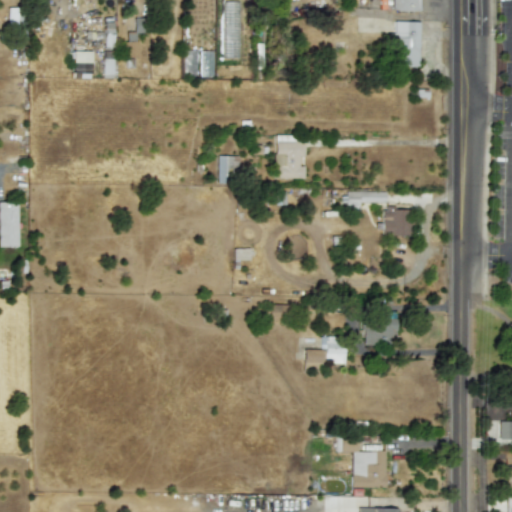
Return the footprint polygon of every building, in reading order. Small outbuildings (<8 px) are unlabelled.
[(418,0),(391,0),(391,11),(418,10),(418,0)] [(417,65),(416,20),(393,21),(394,66),(417,65)] [(111,22),(103,22),(102,44),(110,44),(111,22)] [(124,41),(124,57),(136,56),(136,41),(124,41)] [(89,51),(70,51),(70,76),(89,76),(89,51)] [(302,178),(302,165),(296,165),(297,155),(302,155),(302,142),(288,142),(289,135),(272,134),(272,177),(302,178)] [(236,156),(215,155),(215,182),(235,183),(236,156)] [(383,191),(343,191),(343,214),(356,214),(357,201),(383,201),(383,191)] [(0,246),(15,246),(14,201),(0,201),(0,246)] [(380,234),(407,235),(408,207),(381,207),(380,234)] [(362,344),(393,344),(393,312),(382,312),(382,318),(362,318),(362,344)] [(323,362),(342,362),(343,336),(318,336),(318,348),(323,348),(323,362)] [(320,349),(302,348),(301,367),(319,368),(320,349)] [(496,438),(511,438),(511,419),(497,419),(496,438)] [(382,486),(381,450),(355,451),(355,436),(333,437),(333,451),(348,451),(349,487),(382,486)]
